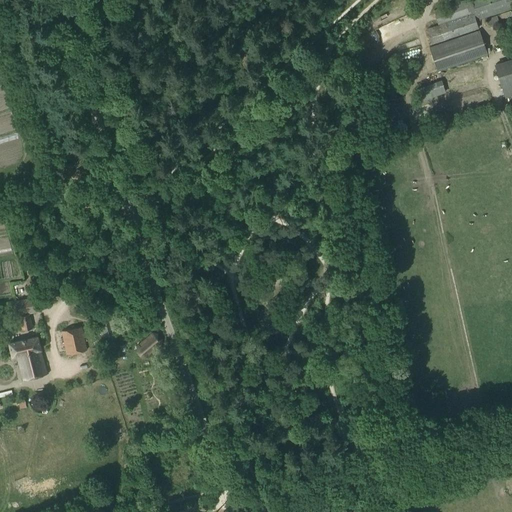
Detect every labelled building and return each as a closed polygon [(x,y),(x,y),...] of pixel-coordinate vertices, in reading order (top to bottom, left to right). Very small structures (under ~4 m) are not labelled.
[(438,24),(425,28),(430,44),(477,28),(474,17),(511,5),(511,0),(462,0),(433,9),(438,24)] [(495,15),(485,18),(488,27),(498,24),(495,15)] [(478,30),(429,47),(437,71),(486,54),(478,30)] [(511,64),(495,69),(505,98),(511,95),(511,64)] [(435,84),(418,89),(421,100),(438,95),(435,84)] [(33,297),(16,301),(22,330),(33,328),(29,313),(37,312),(33,297)] [(107,320),(99,322),(102,337),(111,335),(107,320)] [(81,326),(61,331),(67,354),(86,350),(81,326)] [(137,346),(137,352),(140,356),(146,357),(161,344),(162,339),(157,334),(152,333),(137,346)] [(37,336),(8,343),(12,356),(16,355),(22,379),(47,373),(37,336)]
